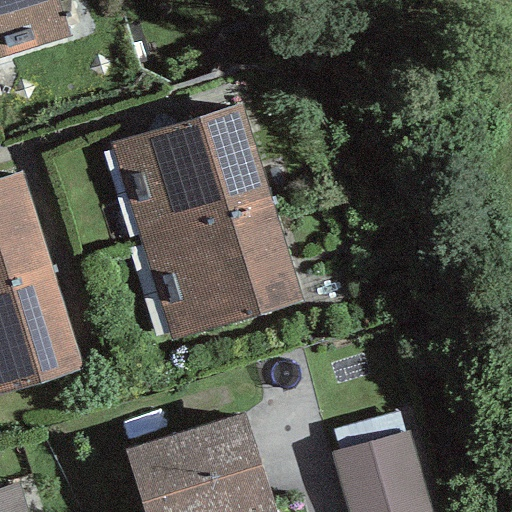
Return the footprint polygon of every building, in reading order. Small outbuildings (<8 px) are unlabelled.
[(60,0),(0,0),(0,53),(70,31),(60,0)] [(239,96),(106,139),(168,333),(302,290),(239,96)] [(19,167),(0,172),(0,383),(77,360),(19,167)] [(277,511),(245,404),(125,440),(146,511),(277,511)] [(430,511),(407,426),(330,447),(347,511),(430,511)] [(20,511),(13,491),(0,494),(0,511),(20,511)]
